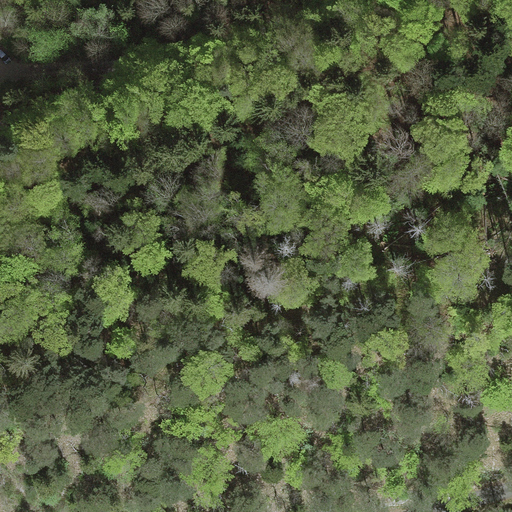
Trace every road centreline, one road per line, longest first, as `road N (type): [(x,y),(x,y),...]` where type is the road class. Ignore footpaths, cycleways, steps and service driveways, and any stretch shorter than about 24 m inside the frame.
road 1 (unclassified): [(347,0),(0,127)]
road 2 (track): [(215,49),(0,72)]
